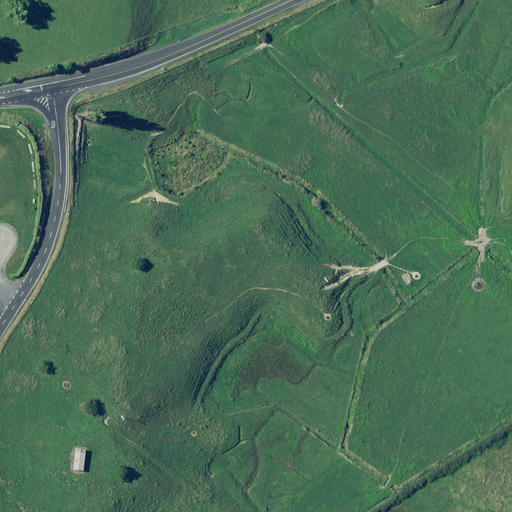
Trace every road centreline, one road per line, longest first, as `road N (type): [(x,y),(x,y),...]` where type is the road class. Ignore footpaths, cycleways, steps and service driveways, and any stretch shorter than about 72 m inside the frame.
road 1 (tertiary): [(290,0),(145,64),(52,88)]
road 2 (unclassified): [(0,323),(34,267),(59,200),(52,88)]
